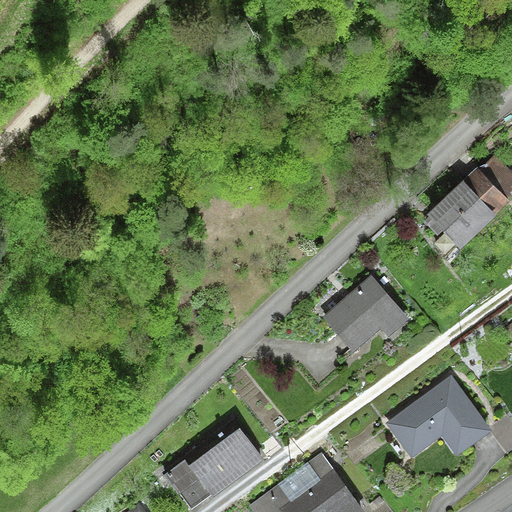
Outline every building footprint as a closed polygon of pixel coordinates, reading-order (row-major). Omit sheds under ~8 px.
[(431,216),(425,221),(436,233),(442,227),(458,244),(511,191),(511,181),(491,159),(430,215),(431,216)] [(352,349),(395,311),(369,281),(325,318),(352,349)] [(486,431),(448,380),(388,425),(410,455),(451,425),(466,446),(486,431)] [(232,422),(162,473),(185,504),(238,465),(242,471),(259,459),(232,422)] [(328,469),(319,457),(304,469),(313,481),(328,469)] [(359,511),(331,474),(281,511),(359,511)] [(291,498),(282,485),(251,508),(253,511),(280,511),(281,511),(278,508),(291,498)]
